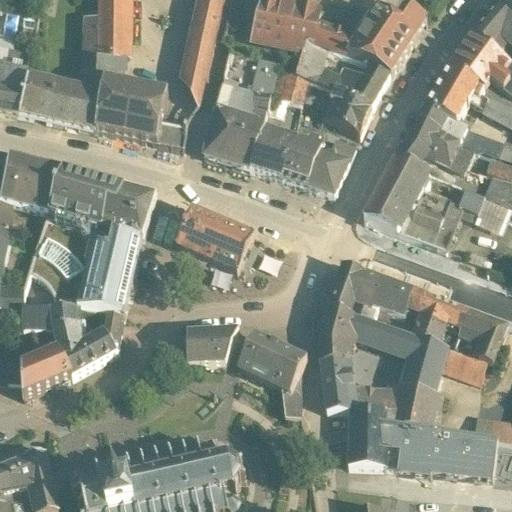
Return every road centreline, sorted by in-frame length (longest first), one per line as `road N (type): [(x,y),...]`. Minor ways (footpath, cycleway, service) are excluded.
road 1 (tertiary): [(332,241),(183,189),(0,145)]
road 2 (residential): [(286,309),(180,327),(125,371),(11,426)]
road 3 (residential): [(476,0),(390,126),(332,241)]
road 4 (tertiary): [(511,308),(332,241)]
road 5 (residential): [(511,503),(321,485)]
road 6 (residential): [(286,309),(311,359),(321,485)]
